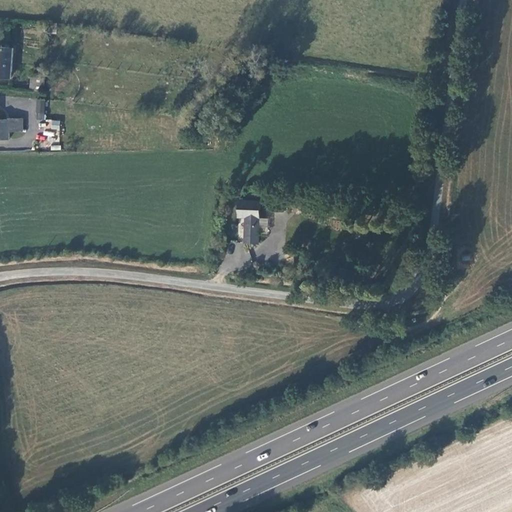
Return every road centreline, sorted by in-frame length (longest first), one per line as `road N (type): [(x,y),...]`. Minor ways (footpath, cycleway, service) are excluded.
road 1 (unclassified): [(0,277),(126,273),(375,303),(403,294),(426,249),(437,197),(465,0)]
road 2 (trunk): [(511,339),(141,511)]
road 3 (trunk): [(199,511),(511,366)]
